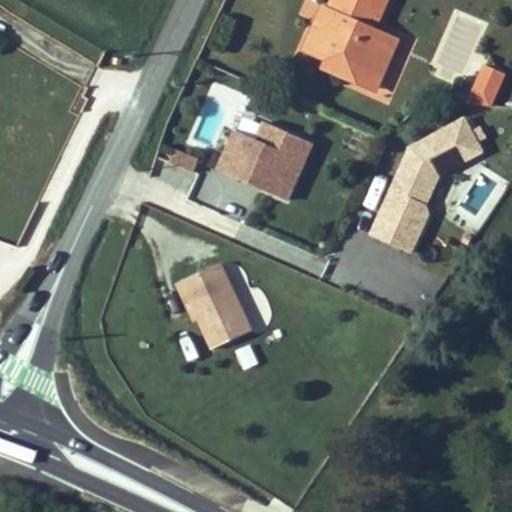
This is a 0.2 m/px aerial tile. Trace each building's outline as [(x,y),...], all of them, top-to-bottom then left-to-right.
[(354,63),(378,74),(394,37),(377,30),(390,0),(335,0),(331,9),(338,11),(330,28),(319,22),(305,53),(327,62),(350,72),(354,63)] [(319,22),(330,28),(338,11),(331,9),(326,7),(319,22)] [(379,92),(402,41),(394,37),(378,74),(354,63),(350,72),(327,62),(325,68),(379,92)] [(480,65),(468,102),(492,110),(504,73),(480,65)] [(411,132),(372,238),(413,254),(445,167),(469,176),(485,133),(445,118),(436,141),(411,132)] [(304,163),(311,147),(295,140),(288,156),(304,163)] [(174,148),(166,163),(192,175),(200,161),(174,148)] [(212,350),(250,332),(220,265),(176,286),(183,301),(189,298),(199,322),(212,350)] [(189,298),(183,301),(194,324),(199,322),(189,298)] [(240,371),(257,367),(252,345),(235,350),(240,371)]
